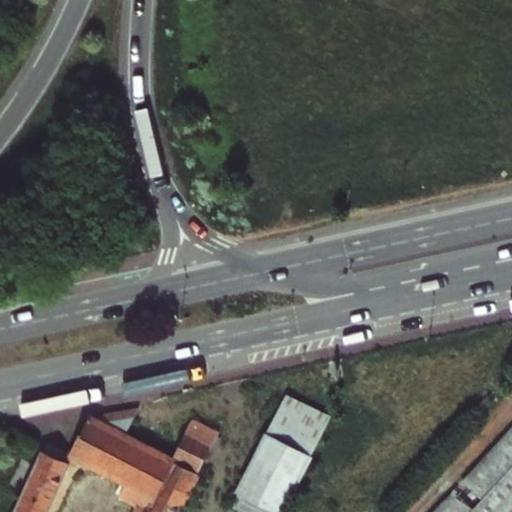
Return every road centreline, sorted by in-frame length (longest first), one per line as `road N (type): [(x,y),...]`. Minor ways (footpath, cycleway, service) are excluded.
road 1 (primary): [(0,387),(479,284)]
road 2 (primary): [(511,218),(269,271)]
road 3 (primary): [(269,271),(364,290),(479,284)]
road 4 (primary): [(141,0),(139,86),(160,182)]
road 5 (primary): [(79,0),(0,136)]
road 6 (primary): [(160,182),(207,241),(269,271)]
road 7 (primary): [(138,299),(0,329)]
road 8 (primary): [(269,271),(138,299)]
road 9 (primary): [(160,182),(172,247),(155,284),(138,299)]
